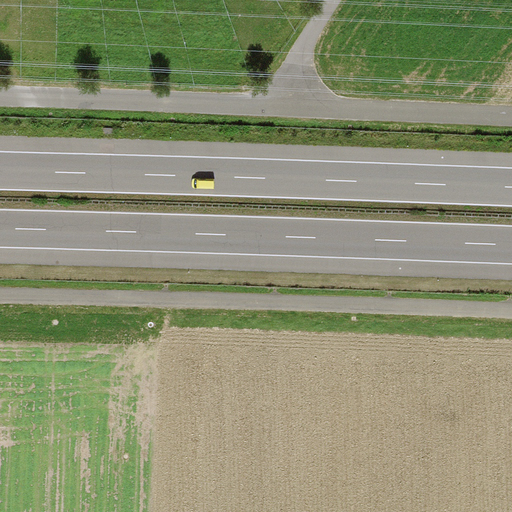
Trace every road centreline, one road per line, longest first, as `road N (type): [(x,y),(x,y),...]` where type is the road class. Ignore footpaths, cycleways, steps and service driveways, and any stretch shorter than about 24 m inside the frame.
road 1 (motorway): [(0,228),(511,245)]
road 2 (motorway): [(511,186),(0,171)]
road 3 (unclassified): [(0,296),(511,310)]
road 4 (unclassified): [(296,103),(0,97)]
road 5 (unclassified): [(511,114),(296,103)]
